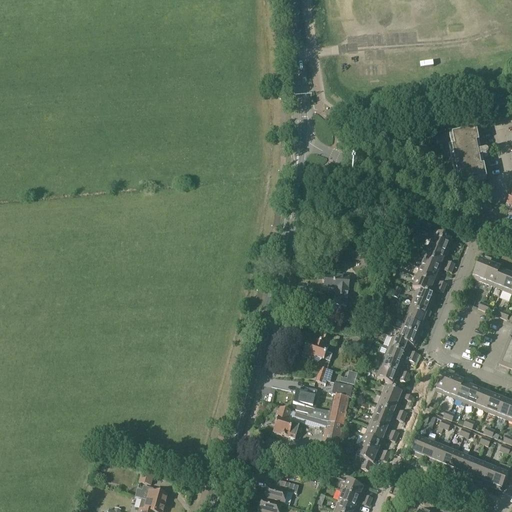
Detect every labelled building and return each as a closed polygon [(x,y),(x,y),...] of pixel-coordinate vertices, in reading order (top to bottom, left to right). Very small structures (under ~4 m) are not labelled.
[(485,152),(484,152),(478,153),(476,144),(479,144),(476,130),(452,135),(454,148),(451,148),(457,174),(459,173),(462,186),(486,181),(484,167),(481,168),(479,159),(486,157),(487,157),(487,156),(488,156),(488,155),(488,154),(488,153),(487,152),(486,152),(485,152)] [(434,234),(428,248),(448,256),(454,241),(434,233),(434,234)] [(379,261),(384,261),(384,252),(381,251),(381,245),(370,244),(370,251),(353,249),(352,260),(373,261),(373,263),(379,263),(379,261)] [(428,248),(424,259),(443,267),(448,256),(428,248)] [(490,265),(491,262),(480,258),(472,279),(482,283),(490,265)] [(424,259),(420,269),(439,277),(443,267),(424,259)] [(490,265),(482,283),(492,287),(500,269),(490,265)] [(420,269),(416,279),(435,287),(439,277),(420,269)] [(500,269),(492,287),(502,292),(510,273),(500,269)] [(511,273),(510,273),(502,292),(511,295),(511,273)] [(324,288),(337,289),(336,300),(334,300),(333,309),(346,311),(348,291),(349,279),(326,276),(324,288)] [(416,279),(412,289),(417,291),(430,296),(431,297),(432,296),(435,287),(416,279)] [(417,291),(413,301),(432,309),(436,298),(432,296),(431,297),(430,296),(417,291)] [(460,303),(466,305),(473,308),(476,302),(469,299),(463,296),(460,303)] [(413,301),(409,310),(428,318),(432,309),(413,301)] [(409,310),(405,321),(423,329),(428,318),(409,310)] [(405,321),(401,331),(419,339),(423,329),(405,321)] [(397,340),(397,341),(411,347),(415,349),(419,339),(401,331),(397,340)] [(307,343),(302,357),(310,360),(311,358),(312,359),(313,357),(323,360),(318,374),(316,382),(317,382),(324,385),(326,385),(327,382),(331,383),(334,373),(331,372),(327,371),(333,356),(327,354),(331,340),(321,336),(319,344),(315,342),(314,345),(307,343)] [(392,338),(388,349),(407,357),(411,347),(397,341),(397,340),(392,338)] [(364,351),(368,353),(369,350),(372,343),(367,341),(365,348),(364,351)] [(511,350),(505,348),(503,354),(511,357),(511,350)] [(388,349),(384,359),(403,367),(405,361),(408,363),(408,362),(410,358),(407,357),(388,349)] [(511,364),(511,363),(511,357),(503,354),(501,359),(511,364)] [(384,359),(380,369),(399,376),(403,367),(384,359)] [(511,364),(501,359),(498,365),(509,369),(511,364)] [(380,369),(376,379),(395,387),(399,376),(380,369)] [(446,397),(453,378),(454,375),(444,371),(435,392),(446,397)] [(341,378),(340,383),(354,387),(358,375),(349,372),(347,380),(341,378)] [(453,378),(446,397),(455,401),(463,382),(453,378)] [(463,382),(455,401),(462,403),(461,406),(462,408),(464,408),(465,405),(473,386),(463,382)] [(332,396),(350,399),(352,389),(334,384),(332,396)] [(473,386),(465,405),(475,409),(483,390),(473,386)] [(385,387),(380,399),(399,406),(404,395),(385,387)] [(296,392),(293,406),(297,407),(295,412),(308,415),(307,418),(311,419),(328,424),(328,423),(343,426),(346,412),(331,409),(330,413),(315,410),(318,397),(316,397),(317,392),(301,388),(300,393),(296,392)] [(483,390),(475,409),(486,413),(493,394),(483,390)] [(493,394),(486,413),(496,417),(503,398),(493,394)] [(511,401),(503,398),(496,417),(506,421),(511,406),(511,401)] [(380,399),(377,408),(395,416),(399,406),(380,399)] [(430,406),(427,412),(433,415),(436,408),(430,406)] [(377,408),(372,418),(391,426),(395,416),(377,408)] [(273,448),(273,463),(335,466),(343,429),(328,424),(311,419),(307,418),(295,414),(290,412),(281,409),(273,434),(289,439),(295,441),(298,433),(300,425),(315,430),(315,429),(319,430),(320,429),(325,430),(323,435),(324,435),(321,450),(273,448)] [(372,418),(368,428),(387,436),(391,426),(372,418)] [(432,418),(428,429),(432,430),(436,419),(432,418)] [(447,434),(448,432),(451,425),(446,424),(444,430),(443,430),(442,432),(447,434)] [(368,428),(364,438),(383,446),(386,440),(388,441),(390,437),(387,436),(368,428)] [(359,436),(355,445),(361,447),(361,448),(379,456),(383,446),(364,438),(364,439),(359,436)] [(417,436),(410,455),(420,459),(427,440),(417,436)] [(427,440),(420,459),(430,463),(438,444),(427,440)] [(438,444),(430,463),(440,467),(448,448),(438,444)] [(361,448),(356,458),(363,461),(360,470),(370,474),(374,465),(375,466),(378,460),(380,461),(382,457),(379,456),(361,448)] [(448,448),(440,467),(450,471),(458,452),(448,448)] [(458,452),(450,471),(460,476),(468,457),(458,452)] [(468,457),(460,476),(470,480),(478,461),(468,457)] [(478,461),(470,480),(481,484),(488,465),(478,461)] [(488,465),(481,484),(491,488),(498,469),(488,465)] [(138,482),(150,485),(154,472),(142,469),(138,482)] [(498,469),(491,488),(501,492),(508,473),(498,469)] [(264,500),(264,501),(282,506),(284,507),(288,493),(296,496),(299,487),(279,482),(277,490),(268,487),(264,500)] [(347,482),(342,493),(361,500),(366,490),(347,482)] [(145,488),(141,500),(164,507),(167,497),(161,495),(162,493),(145,488)] [(342,493),(338,502),(357,510),(361,500),(342,493)] [(141,500),(138,511),(163,511),(164,507),(141,500)] [(262,500),(258,511),(279,511),(282,506),(264,501),(264,500),(262,500)] [(338,502),(334,511),(356,511),(357,510),(338,502)]
